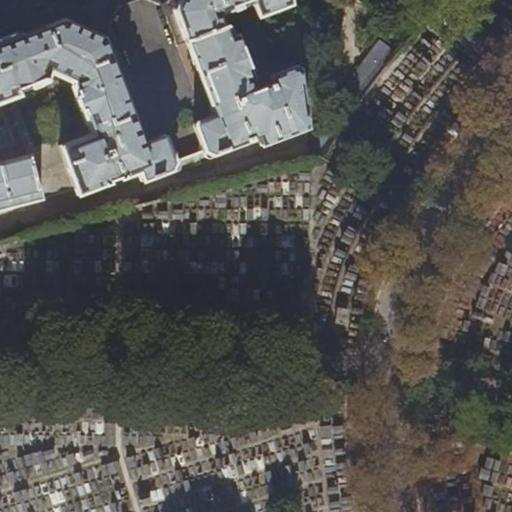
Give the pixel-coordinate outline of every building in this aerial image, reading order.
[(204,150),(211,154),(256,137),(259,145),(306,126),(298,66),(293,63),(267,73),(269,80),(251,87),(247,76),(251,74),(235,31),(231,33),(226,20),(222,21),(218,11),(232,6),(232,7),(251,0),(257,14),(289,3),(289,0),(178,0),(174,11),(213,116),(194,124),(204,150)] [(57,145),(76,194),(108,183),(107,181),(115,177),(116,179),(137,172),(140,181),(169,170),(172,164),(162,136),(144,143),(103,37),(62,19),(17,36),(0,42),(0,101),(18,94),(17,90),(28,86),(39,82),(46,79),(49,71),(70,81),(68,85),(83,123),(84,123),(88,133),(57,145)] [(331,108),(346,119),(359,100),(355,97),(379,64),(367,55),(343,87),(345,89),(331,108)] [(30,90),(40,86),(39,82),(28,86),(30,90)] [(318,150),(320,162),(329,145),(345,121),(329,110),(316,129),(318,150)] [(0,207),(39,198),(27,154),(0,161),(0,207)]
